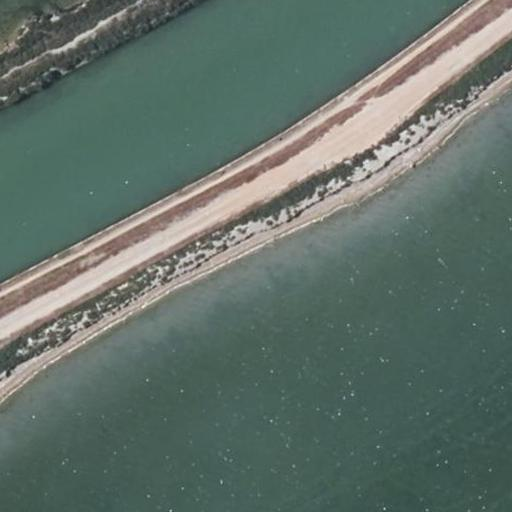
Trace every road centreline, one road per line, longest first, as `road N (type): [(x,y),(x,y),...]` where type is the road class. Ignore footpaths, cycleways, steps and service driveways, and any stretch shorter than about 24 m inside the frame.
road 1 (track): [(511,18),(368,126),(0,323)]
road 2 (track): [(0,72),(122,0)]
